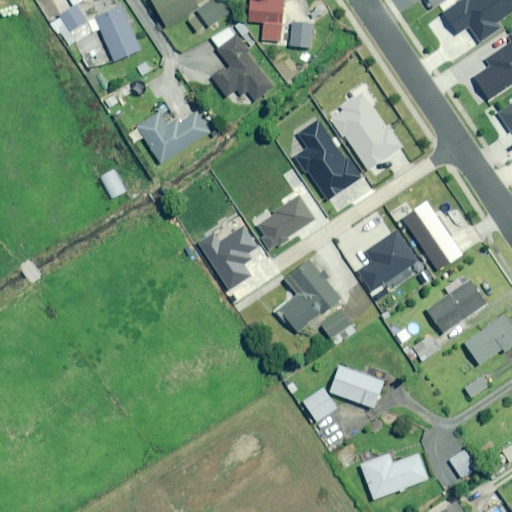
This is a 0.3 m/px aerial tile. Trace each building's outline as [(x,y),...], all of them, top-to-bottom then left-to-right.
[(206,3),(203,0),(151,0),(166,25),(206,3)] [(209,26),(229,11),(220,0),(214,0),(198,12),(209,26)] [(250,0),(249,21),(264,22),(262,40),(281,41),(284,0),(281,0),(250,0)] [(511,0),(463,0),(443,13),(456,33),(468,25),(478,41),(501,26),(497,20),(511,10),(511,0)] [(88,21),(78,5),(51,22),(64,44),(75,37),(78,42),(100,28),(94,17),(88,21)] [(142,50),(123,6),(97,18),(116,62),(142,50)] [(196,14),(187,20),(198,35),(207,28),(196,14)] [(241,19),(234,25),(243,37),(250,31),(241,19)] [(311,25),(291,24),(290,47),(309,48),(311,25)] [(273,89),(229,27),(212,40),(231,66),(214,79),(228,97),(238,89),(243,96),(249,92),(256,101),(273,89)] [(92,36),(77,45),(86,59),(101,50),(92,36)] [(475,78),(489,99),(511,83),(511,43),(487,60),(492,67),(475,78)] [(148,60),(136,66),(143,79),(154,74),(148,60)] [(367,94),(331,117),(367,172),(403,150),(367,94)] [(511,111),(499,121),(511,137),(511,111)] [(211,133),(198,113),(171,130),(161,114),(139,127),(162,164),(211,133)] [(345,161),(318,120),(297,133),(308,149),(295,157),(306,173),(309,171),(327,199),(359,178),(347,160),(345,161)] [(127,192),(115,170),(101,178),(113,199),(127,192)] [(274,216),(258,226),(264,236),(260,238),(268,249),(313,220),(298,197),(272,213),(274,216)] [(461,255),(428,203),(402,219),(436,271),(461,255)] [(213,233),(199,243),(229,288),(251,274),(244,263),(252,258),(248,251),(257,246),(245,228),(220,244),(213,233)] [(417,261),(397,230),(365,251),(373,263),(358,272),(371,291),(417,261)] [(300,335),(321,317),(323,315),(321,313),(340,297),(309,259),(285,279),(296,293),(275,310),(284,320),(286,318),(300,335)] [(464,286),(459,279),(446,288),(451,295),(428,311),(445,335),(488,305),(471,281),(464,286)] [(357,332),(343,310),(322,324),(336,346),(357,332)] [(511,347),(511,325),(505,316),(465,343),(480,365),(503,349),(505,352),(511,347)] [(412,338),(407,329),(398,334),(403,343),(412,338)] [(440,350),(430,334),(413,345),(423,361),(440,350)] [(384,383),(341,366),(331,392),(375,408),(384,383)] [(489,387),(483,378),(466,389),(472,398),(489,387)] [(338,408),(324,388),(304,402),(318,422),(338,408)] [(429,480),(420,454),(394,464),(391,454),(362,465),(375,500),(429,480)] [(463,511),(457,503),(444,511),(463,511)]
